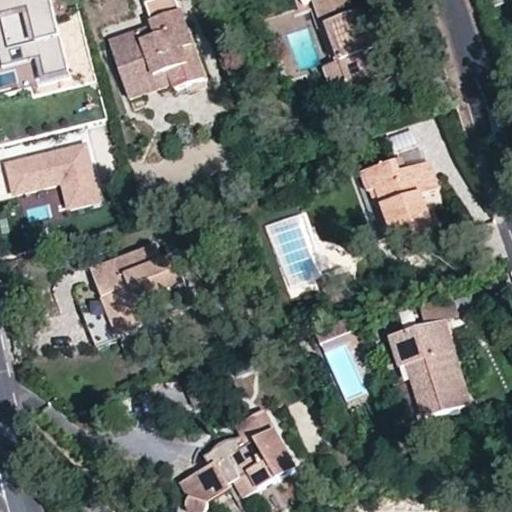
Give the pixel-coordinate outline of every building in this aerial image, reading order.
[(53,0),(0,0),(0,47),(6,72),(34,65),(40,91),(75,82),(53,0)] [(154,26),(127,36),(129,44),(114,50),(127,89),(168,76),(172,87),(174,90),(203,80),(175,0),(150,0),(146,1),(154,26)] [(328,28),(341,64),(350,89),(391,73),(369,12),(358,15),(352,0),(303,0),(305,4),(313,1),(323,29),(328,28)] [(111,41),(114,50),(129,44),(127,36),(111,41)] [(335,94),(350,89),(341,64),(326,69),(335,94)] [(131,100),(172,87),(168,76),(127,89),(131,100)] [(412,132),(391,140),(396,153),(417,145),(412,132)] [(89,144),(6,166),(15,200),(63,188),(70,213),(104,204),(89,144)] [(431,165),(403,174),(400,163),(367,174),(373,192),(379,191),(393,234),(403,264),(430,255),(425,240),(438,236),(425,196),(440,190),(431,165)] [(386,236),(393,234),(379,191),(373,193),(386,236)] [(186,286),(175,258),(163,262),(156,246),(93,271),(103,300),(81,309),(97,348),(157,324),(149,301),(186,286)] [(355,296),(349,277),(324,285),(330,304),(355,296)] [(400,321),(406,340),(446,327),(460,323),(454,304),(400,321)] [(446,327),(406,340),(392,345),(403,377),(410,374),(426,425),(473,409),(446,327)] [(348,328),(318,342),(324,355),(354,341),(348,328)] [(255,369),(249,358),(238,364),(243,374),(255,369)] [(224,388),(217,373),(187,385),(194,402),(224,388)] [(297,470),(264,413),(241,426),(248,440),(244,443),(240,443),(233,444),(228,447),(223,450),(220,452),(215,457),(212,461),(208,464),(213,473),(204,479),(186,489),(194,503),(193,505),(194,510),(195,511),(213,511),(214,511),(215,506),(214,504),(214,501),(236,488),(234,486),(240,482),(248,497),(280,479),(280,480),(297,470)] [(204,479),(213,473),(208,464),(199,469),(204,479)] [(221,511),(248,497),(240,482),(234,486),(236,488),(214,501),(214,504),(215,506),(214,511),(221,511)]
